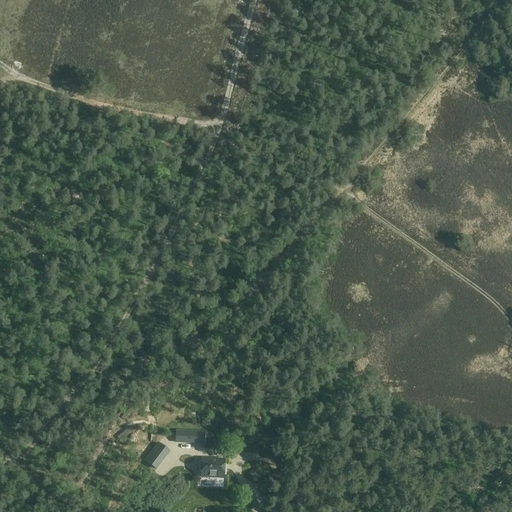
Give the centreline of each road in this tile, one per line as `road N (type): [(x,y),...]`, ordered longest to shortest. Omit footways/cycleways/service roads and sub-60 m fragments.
road 1 (track): [(14,462),(95,354),(156,254),(212,126)]
road 2 (track): [(212,126),(0,76)]
road 3 (track): [(212,126),(221,118),(254,0)]
road 4 (track): [(273,511),(241,485),(235,454),(180,451)]
